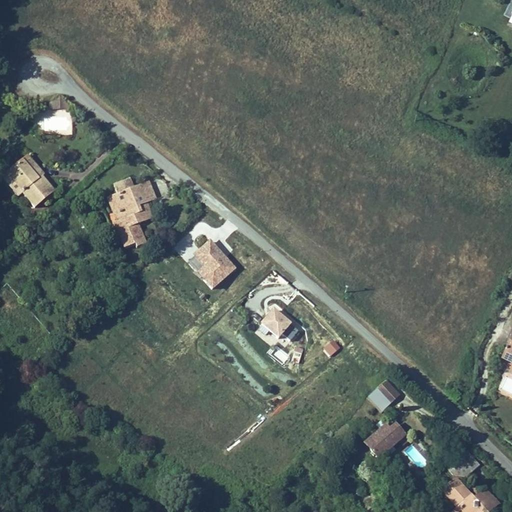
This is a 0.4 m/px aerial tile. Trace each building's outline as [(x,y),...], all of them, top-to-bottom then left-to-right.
[(76,124),(70,126),(61,128),(60,138),(81,140),(85,132),(76,124)] [(34,161),(28,166),(47,185),(51,183),(53,180),(34,161)] [(9,185),(28,204),(32,199),(46,213),(64,196),(51,183),(47,185),(28,166),(9,185)] [(165,181),(151,186),(148,179),(129,186),(132,196),(129,197),(138,223),(129,226),(123,209),(114,212),(124,238),(132,236),(138,253),(148,250),(150,254),(160,251),(153,231),(165,227),(160,214),(156,215),(153,207),(164,203),(171,200),(165,181)] [(120,200),(123,209),(129,226),(138,223),(129,197),(120,200)] [(171,225),(164,203),(153,207),(156,215),(160,214),(165,227),(171,225)] [(209,240),(186,262),(215,291),(238,268),(209,240)] [(278,341),(285,347),(300,331),(275,308),(254,331),(272,347),(278,341)] [(333,339),(322,350),(330,358),(341,347),(333,339)] [(511,368),(511,357),(507,355),(503,364),(511,368)] [(388,397),(379,405),(385,412),(395,404),(388,397)] [(403,411),(395,404),(385,412),(394,421),(403,411)] [(363,461),(368,466),(389,449),(384,442),(363,461)] [(389,449),(368,466),(371,470),(369,471),(372,475),(374,473),(377,475),(398,458),(402,462),(408,457),(395,442),(389,449)] [(471,464),(452,480),(456,487),(471,484),(482,476),(471,464)] [(454,511),(504,511),(502,510),(500,511),(494,511),(486,503),(478,509),(460,490),(445,503),(454,511)] [(491,499),(486,503),(494,511),(500,511),(502,510),(491,499)]
